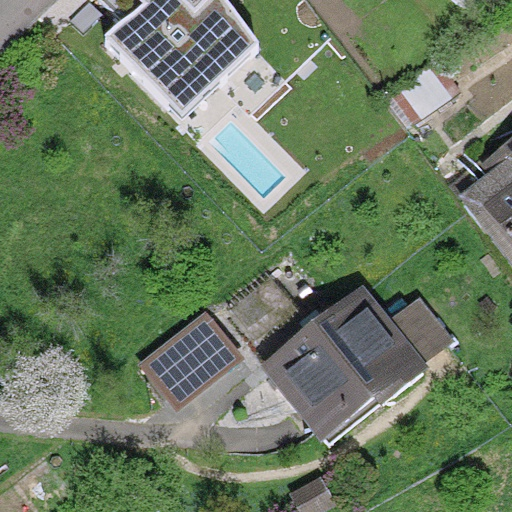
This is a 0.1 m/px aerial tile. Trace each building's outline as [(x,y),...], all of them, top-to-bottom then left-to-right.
[(221,0),(133,0),(145,13),(106,50),(181,128),(258,54),(214,8),(221,0)] [(511,153),(501,162),(510,173),(464,208),(511,269),(511,153)] [(411,372),(358,305),(265,378),(318,445),(411,372)] [(202,322),(135,373),(171,419),(238,368),(202,322)] [(287,499),(293,511),(334,511),(319,483),(287,499)]
